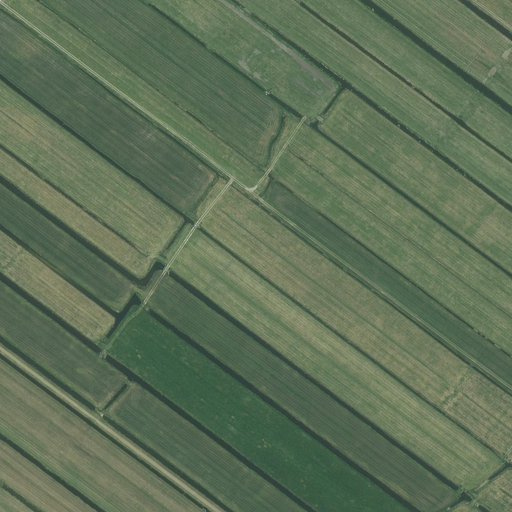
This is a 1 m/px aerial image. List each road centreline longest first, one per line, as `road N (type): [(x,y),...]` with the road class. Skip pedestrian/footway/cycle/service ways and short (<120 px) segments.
road 1 (track): [(308,117),(252,194),(511,388)]
road 2 (track): [(252,194),(0,1)]
road 3 (track): [(218,511),(0,347)]
road 4 (track): [(234,180),(99,361)]
